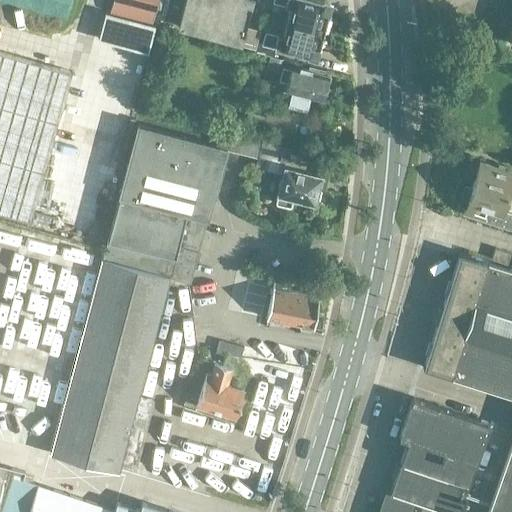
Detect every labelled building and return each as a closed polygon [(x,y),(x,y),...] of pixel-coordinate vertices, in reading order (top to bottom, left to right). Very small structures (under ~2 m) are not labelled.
[(110,0),(109,7),(147,18),(152,0),(110,0)] [(254,46),(258,28),(245,25),(251,0),(184,0),(177,26),(254,46)] [(285,19),(323,29),(323,28),(327,25),(329,19),(327,15),(330,2),(321,0),(271,0),(272,0),(289,5),(285,19)] [(149,49),(156,22),(106,9),(98,36),(149,49)] [(258,28),(254,46),(253,51),(270,55),(273,45),(316,56),(319,44),(323,42),(324,35),(323,31),(323,29),(285,19),(281,34),(264,30),(262,38),(257,37),(260,29),(258,28)] [(460,252),(424,367),(511,395),(511,32),(509,42),(511,43),(511,257),(510,265),(509,267),(460,252)] [(70,71),(0,51),(0,210),(27,219),(70,71)] [(289,65),(289,68),(282,66),(278,78),(285,80),(283,87),(324,99),(329,77),(289,65)] [(284,135),(291,113),(268,106),(262,128),(284,135)] [(248,111),(244,122),(260,127),(264,116),(248,111)] [(213,195),(221,164),(226,147),(137,123),(118,195),(107,240),(195,263),(207,219),(206,218),(212,195),(213,195)] [(268,169),(270,156),(280,159),(283,145),(262,139),(255,166),(268,169)] [(321,173),(304,169),(305,163),(285,158),(276,192),(275,200),(275,202),(276,202),(289,205),(290,205),(291,204),(293,196),(314,201),(321,173)] [(511,169),(480,160),(471,187),(464,185),(457,204),(465,207),(463,213),(511,228),(511,214),(500,211),(508,186),(511,187),(511,169)] [(168,276),(190,282),(195,263),(107,240),(102,257),(50,452),(117,470),(168,276)] [(491,258),(507,263),(511,252),(494,247),(491,258)] [(266,316),(266,317),(298,323),(300,327),(307,328),(311,325),(313,326),(313,325),(321,327),(324,312),(316,311),(318,294),(317,294),(318,287),(303,285),(302,292),(288,289),(290,282),(281,280),(281,279),(274,278),(274,279),(273,287),(267,316),(266,316)] [(240,358),(244,346),(219,339),(216,351),(240,358)] [(206,372),(196,404),(234,417),(243,389),(226,383),(231,367),(214,362),(210,373),(206,372)] [(407,439),(389,491),(388,490),(380,511),(457,511),(474,461),(487,423),(438,405),(411,397),(398,436),(407,439)] [(511,511),(511,436),(485,511),(511,511)] [(0,464),(0,511),(174,511),(141,501),(139,509),(116,501),(114,509),(38,484),(22,479),(25,471),(0,464)]
